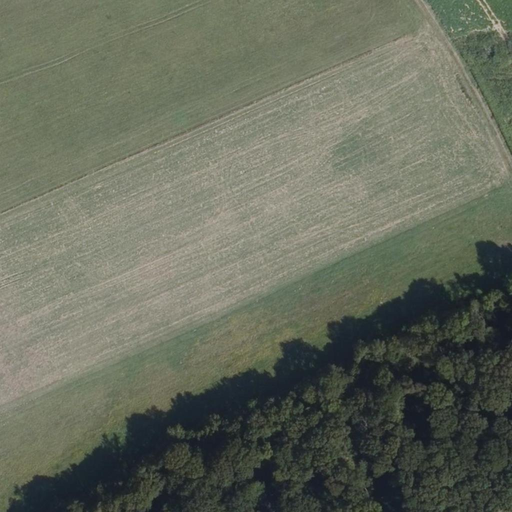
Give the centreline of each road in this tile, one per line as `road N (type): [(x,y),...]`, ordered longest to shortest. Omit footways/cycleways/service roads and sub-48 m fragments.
road 1 (track): [(511,288),(204,435),(70,511)]
road 2 (track): [(413,0),(511,178)]
